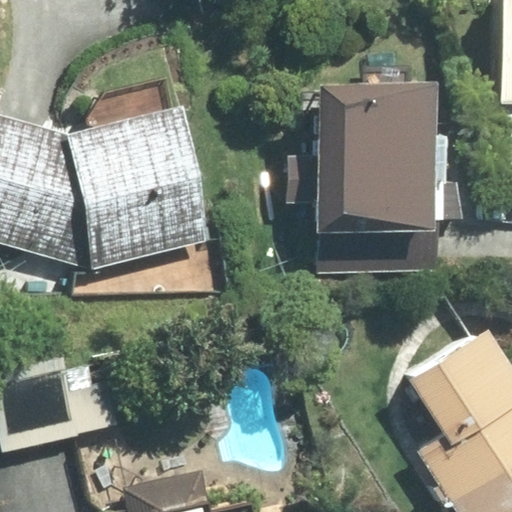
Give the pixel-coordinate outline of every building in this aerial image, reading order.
[(511,0),(486,0),(485,97),(506,98),(505,175),(511,174),(511,0)] [(427,65),(298,68),(299,148),(277,149),(278,202),(303,202),(304,273),(351,272),(350,229),(444,227),(443,136),(429,136),(427,65)] [(73,90),(79,119),(48,126),(0,113),(0,252),(72,273),(199,245),(173,131),(159,71),(73,90)] [(436,424),(405,446),(452,511),(511,511),(511,375),(471,317),(397,370),(436,424)] [(52,355),(0,363),(0,436),(2,449),(118,430),(109,378),(58,387),(52,355)] [(189,511),(180,469),(114,484),(119,511),(247,511),(245,502),(200,511),(189,511)]
